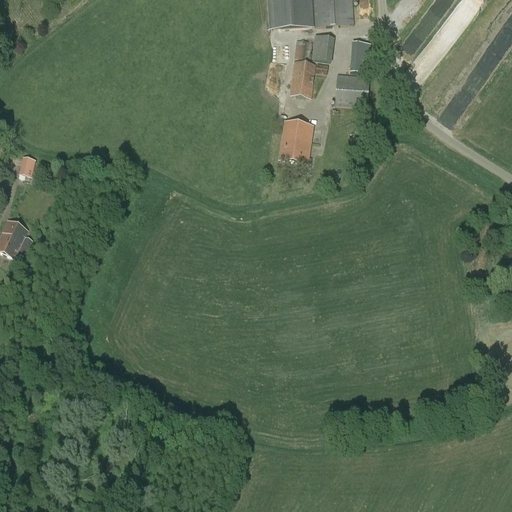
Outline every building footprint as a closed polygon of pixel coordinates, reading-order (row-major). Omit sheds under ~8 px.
[(309,0),(268,0),(270,29),(311,27),(309,0)] [(309,0),(311,27),(311,31),(354,28),(352,0),(309,0)] [(453,27),(449,31),(455,37),(473,19),(463,10),(450,23),(453,27)] [(314,39),(311,63),(331,66),(334,41),(314,39)] [(296,43),(294,61),(310,63),(312,45),(296,43)] [(352,74),(371,76),(374,46),(355,44),(352,74)] [(316,67),(294,64),(289,98),(311,101),(316,67)] [(328,68),(316,67),(315,76),(327,78),(328,68)] [(335,109),(367,112),(370,80),(337,78),(335,109)] [(279,163),(308,167),(314,129),(285,125),(279,163)] [(20,178),(30,180),(32,180),(36,163),(23,160),(19,178),(20,178)] [(0,241),(0,255),(23,266),(33,244),(25,240),(28,234),(8,224),(0,241)]
